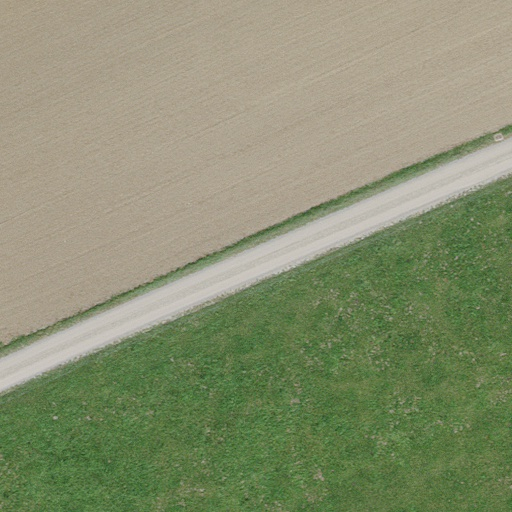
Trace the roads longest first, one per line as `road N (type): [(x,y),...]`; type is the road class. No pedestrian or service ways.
road 1 (track): [(511,170),(211,287)]
road 2 (unclassified): [(211,287),(0,387)]
